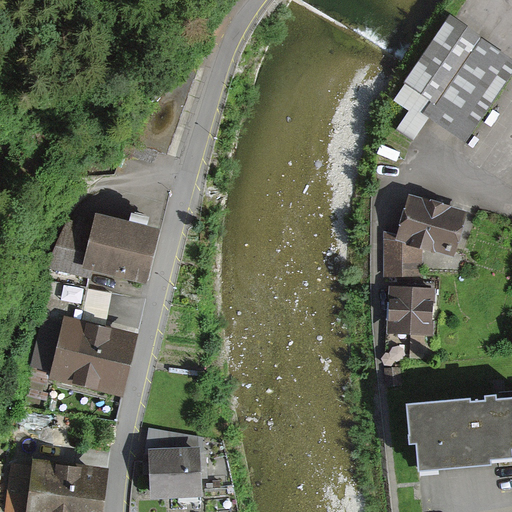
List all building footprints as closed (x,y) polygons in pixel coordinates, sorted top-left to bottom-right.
[(511,67),(448,25),(397,102),(461,144),(511,67)] [(177,64),(131,137),(163,152),(194,68),(177,64)] [(465,218),(409,205),(399,248),(455,261),(465,218)] [(68,320),(87,324),(97,278),(138,287),(149,233),(91,220),(89,230),(67,225),(48,316),(68,320)] [(432,291),(386,291),(386,336),(431,337),(432,291)] [(128,332),(87,324),(68,320),(56,378),(115,391),(128,332)] [(509,449),(511,448),(511,400),(468,404),(468,401),(408,406),(411,443),(418,442),(420,470),(490,465),(489,458),(510,456),(509,449)] [(194,449),(145,453),(149,501),(198,496),(194,449)] [(95,511),(101,475),(33,466),(27,511),(95,511)]
